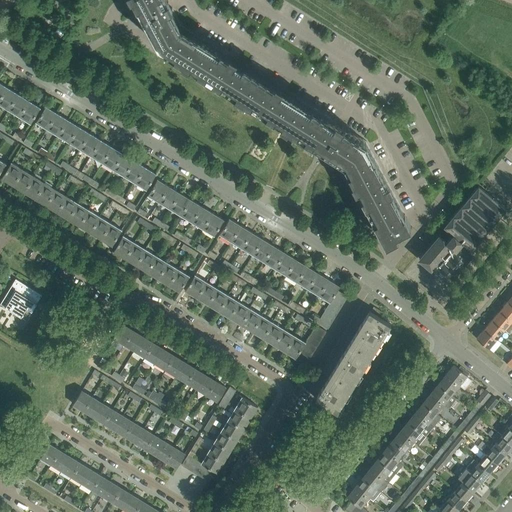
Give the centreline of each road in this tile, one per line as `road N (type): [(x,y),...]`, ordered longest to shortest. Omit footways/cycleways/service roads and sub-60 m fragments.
road 1 (residential): [(374,281),(0,48)]
road 2 (residential): [(253,453),(292,386),(6,225)]
road 3 (unknown): [(389,261),(333,169),(171,68),(130,17)]
road 4 (residential): [(183,511),(61,430),(47,432),(9,496)]
road 5 (residential): [(325,511),(456,339)]
